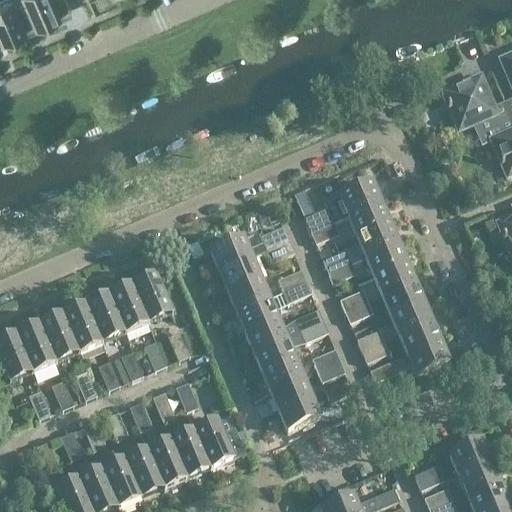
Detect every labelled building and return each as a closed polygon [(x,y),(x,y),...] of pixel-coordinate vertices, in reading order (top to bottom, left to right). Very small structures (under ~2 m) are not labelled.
[(0,0),(0,39),(0,40),(34,26),(23,0),(0,0)] [(23,0),(34,26),(68,11),(63,0),(23,0)] [(511,60),(502,64),(511,88),(511,103),(504,107),(511,125),(511,60)] [(502,139),(511,135),(511,125),(504,107),(493,112),(480,83),(443,98),(459,135),(472,129),(477,142),(500,133),(502,139)] [(511,135),(502,139),(500,133),(477,142),(480,149),(492,144),(508,181),(511,179),(511,135)] [(371,188),(325,208),(327,214),(333,229),(347,223),(380,209),(371,188)] [(302,219),(304,224),(314,220),(308,205),(298,209),(302,219)] [(356,243),(388,229),(380,209),(347,223),(356,243)] [(314,220),(304,224),(310,238),(333,229),(327,214),(314,220)] [(511,223),(499,229),(505,241),(511,257),(511,223)] [(333,229),(310,238),(312,243),(314,249),(315,251),(338,241),(333,229)] [(365,263),(396,249),(393,242),(388,229),(356,243),(365,263)] [(242,244),(209,258),(218,279),(251,264),(265,258),(288,248),(285,241),(282,233),(264,241),(259,243),(261,248),(247,254),(242,244)] [(288,248),(265,258),(270,271),(294,261),(288,248)] [(373,282),(405,269),(396,249),(365,263),(373,282)] [(330,254),(320,259),(322,265),(333,261),(330,254)] [(327,279),(350,269),(345,258),(322,268),(327,279)] [(251,264),(218,279),(227,298),(260,284),(251,264)] [(327,279),(332,290),(355,281),(350,269),(327,279)] [(373,282),(382,303),(413,289),(405,269),(373,282)] [(305,288),(300,277),(277,286),(282,298),(305,288)] [(147,325),(169,316),(154,281),(132,291),(134,294),(147,325)] [(260,284),(227,298),(235,318),(268,304),(260,284)] [(305,288),(282,298),(287,310),(310,300),(305,288)] [(413,289),(382,303),(390,322),(422,308),(413,289)] [(110,304),(124,335),(126,338),(148,329),(147,325),(134,294),(110,304)] [(344,319),(367,309),(362,297),(339,307),(344,319)] [(85,310),(86,313),(100,346),(124,335),(110,304),(109,300),(85,310)] [(268,304),(235,318),(244,338),(277,324),(268,304)] [(506,307),(501,309),(507,323),(511,320),(511,310),(510,306),(506,307)] [(430,329),(422,308),(390,322),(399,342),(430,329)] [(344,319),(349,330),(372,321),(367,309),(344,319)] [(77,355),(76,355),(78,358),(101,348),(100,346),(86,313),(63,323),(77,355)] [(322,328),(317,316),(294,326),(299,338),(322,328)] [(53,365),(76,355),(77,355),(63,323),(62,319),(38,329),(40,333),(53,365)] [(277,324),(244,338),(252,358),(285,344),(277,324)] [(322,328),(299,338),(304,349),(327,340),(322,328)] [(408,362),(439,348),(430,329),(399,342),(408,362)] [(17,343),(31,375),(32,378),(55,368),(53,365),(40,333),(17,343)] [(177,366),(189,361),(179,337),(167,342),(177,366)] [(361,358),(384,348),(379,337),(356,347),(361,358)] [(31,375),(17,343),(16,339),(0,345),(0,367),(7,385),(31,375)] [(285,344),(252,358),(261,378),(294,364),(285,344)] [(153,376),(165,371),(155,347),(143,352),(153,376)] [(361,358),(366,370),(389,359),(384,348),(361,358)] [(374,390),(398,380),(412,371),(416,382),(448,369),(439,348),(408,362),(393,368),(392,368),(369,378),(374,390)] [(142,381),(132,356),(120,361),(130,386),(142,381)] [(339,368),(334,357),(311,365),(316,377),(339,368)] [(294,364),(261,378),(269,398),(302,383),(294,364)] [(107,396),(119,391),(108,366),(97,371),(107,396)] [(339,368),(316,377),(321,389),(344,380),(339,368)] [(84,405),(95,400),(85,376),(73,381),(84,405)] [(302,383),(269,398),(278,418),(311,403),(302,383)] [(61,415),(72,410),(62,386),(50,391),(61,415)] [(325,397),(329,409),(353,400),(348,387),(325,397)] [(189,390),(176,395),(187,419),(199,414),(189,390)] [(37,425),(49,420),(39,396),(27,401),(37,425)] [(164,400),(152,405),(162,427),(174,422),(164,400)] [(311,403),(278,418),(287,438),(300,433),(311,428),(320,424),(311,403)] [(141,409),(129,414),(139,437),(151,432),(141,409)] [(118,419),(106,424),(116,447),(128,442),(118,419)] [(199,422),(189,427),(193,437),(194,439),(208,470),(209,474),(233,464),(217,430),(204,434),(199,422)] [(311,428),(300,433),(302,438),(303,441),(314,436),(311,428)] [(95,429),(83,434),(93,457),(105,452),(95,429)] [(193,437),(171,446),(172,448),(185,480),(208,470),(194,439),(193,437)] [(72,439),(60,444),(70,467),(81,462),(72,439)] [(457,482),(490,468),(481,447),(449,461),(457,482)] [(172,448),(148,459),(161,490),(162,494),(163,494),(186,484),(185,480),(172,448)] [(48,449),(36,454),(46,477),(58,472),(48,449)] [(147,457),(124,467),(124,468),(138,500),(161,490),(148,459),(147,457)] [(102,478),(115,509),(116,511),(120,511),(139,504),(138,500),(124,468),(102,478)] [(490,468),(457,482),(466,502),(498,488),(490,468)] [(86,471),(74,476),(79,488),(88,511),(108,511),(115,509),(102,478),(99,473),(89,478),(86,471)] [(390,472),(385,475),(390,487),(391,486),(395,485),(390,472)] [(420,497),(443,488),(437,472),(414,482),(420,497)] [(79,488),(56,498),(61,511),(88,511),(79,488)] [(498,488),(466,502),(470,511),(496,511),(507,507),(498,488)] [(353,502),(328,511),(386,511),(399,507),(394,494),(357,510),(353,502)] [(441,511),(452,508),(447,495),(424,505),(426,511),(441,511)]
